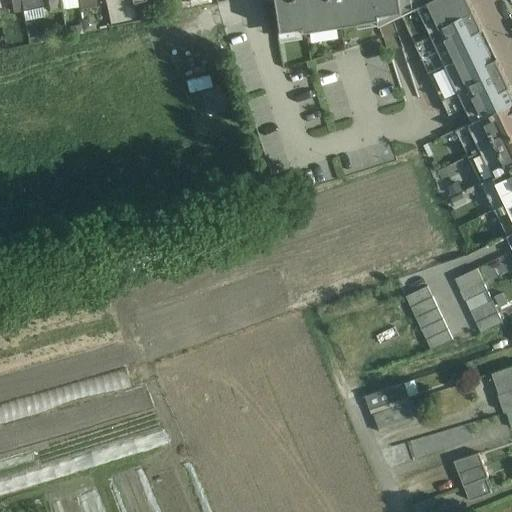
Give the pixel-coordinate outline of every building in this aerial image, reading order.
[(22,11),(20,0),(10,0),(13,13),(22,11)] [(42,17),(39,0),(20,0),(22,11),(24,20),(42,17)] [(62,10),(60,0),(47,0),(50,12),(62,10)] [(77,0),(60,0),(62,10),(78,7),(77,0)] [(79,0),(81,9),(97,7),(96,0),(79,0)] [(165,0),(168,13),(183,11),(180,0),(165,0)] [(329,26),(325,0),(271,0),(278,41),(300,38),(299,31),(329,26)] [(379,27),(390,22),(383,0),(325,0),(329,26),(355,22),(357,30),(379,27)] [(403,17),(434,0),(383,0),(390,22),(403,17)] [(434,0),(403,17),(428,70),(487,40),(467,0),(434,0)] [(133,7),(133,4),(122,6),(125,24),(136,22),(133,7)] [(449,115),(509,86),(487,40),(428,70),(449,115)] [(324,93),(331,119),(349,115),(342,88),(324,93)] [(511,103),(458,129),(471,156),(511,136),(511,103)] [(483,182),(511,168),(511,136),(471,156),(483,182)] [(469,156),(455,163),(466,186),(481,179),(469,156)] [(511,168),(483,182),(495,208),(511,200),(511,168)] [(455,210),(469,203),(454,174),(441,181),(455,210)] [(510,236),(511,234),(511,200),(495,208),(510,236)] [(481,334),(503,323),(477,270),(456,280),(481,334)] [(454,340),(428,287),(407,297),(433,350),(454,340)] [(511,366),(493,374),(500,395),(511,390),(511,366)] [(405,384),(364,398),(366,398),(370,411),(409,397),(405,384)] [(511,390),(500,395),(499,396),(506,415),(507,414),(511,412),(511,390)] [(375,415),(382,434),(420,421),(413,402),(375,415)] [(462,426),(446,431),(450,446),(467,442),(462,426)] [(421,439),(406,442),(409,455),(424,452),(421,439)] [(457,461),(465,488),(487,480),(490,478),(481,454),(457,461)] [(487,480),(465,488),(469,501),(492,493),(487,480)] [(433,500),(413,507),(415,511),(433,511),(437,511),(433,500)]
